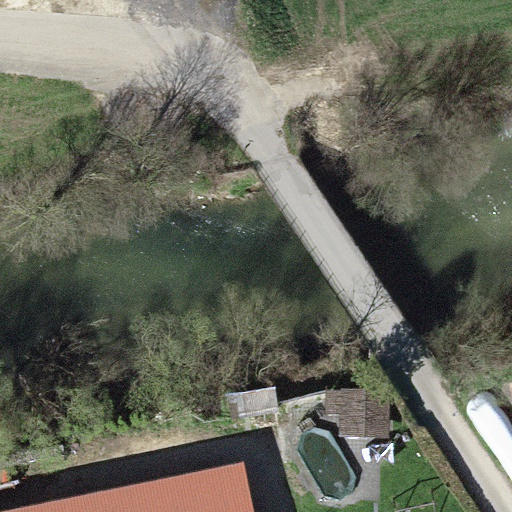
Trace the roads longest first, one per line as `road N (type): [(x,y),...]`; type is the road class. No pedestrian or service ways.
road 1 (unclassified): [(0,45),(160,62),(220,82),(504,511)]
road 2 (track): [(220,82),(511,57)]
